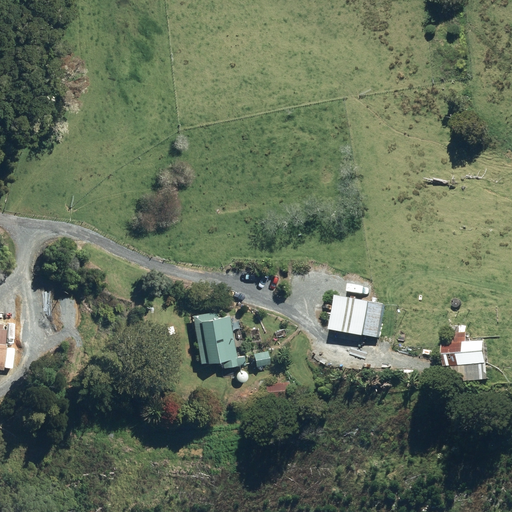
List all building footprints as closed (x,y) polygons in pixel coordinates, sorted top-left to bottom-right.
[(338,296),(332,330),(382,339),(388,305),(338,296)] [(237,366),(232,318),(215,320),(214,311),(192,313),(197,364),(221,361),(222,368),(237,366)] [(492,384),(488,341),(488,339),(458,342),(458,345),(443,346),(445,368),(455,367),(457,387),(492,384)] [(254,352),(258,366),(269,363),(266,349),(254,352)] [(292,384),(269,386),(271,411),(294,410),(292,384)]
